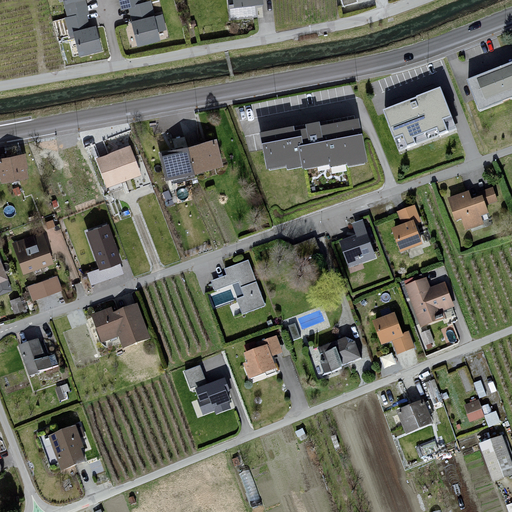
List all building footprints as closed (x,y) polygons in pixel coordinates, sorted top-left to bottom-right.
[(89,0),(62,0),(67,19),(65,19),(69,36),(72,36),(78,58),(104,52),(96,22),(92,23),(86,1),(90,0),(89,0)] [(139,0),(115,0),(119,14),(127,12),(137,48),(159,42),(157,32),(165,29),(161,15),(155,17),(150,1),(140,4),(139,0)] [(260,0),(231,0),(231,6),(227,6),(230,20),(257,19),(257,9),(261,6),(260,0)] [(511,65),(467,84),(479,115),(511,101),(511,65)] [(442,91),(385,114),(401,154),(458,131),(442,91)] [(291,127),(258,133),(265,169),(363,159),(355,118),(292,130),(291,127)] [(216,141),(159,153),(165,181),(222,168),(216,141)] [(129,145),(95,158),(106,188),(140,175),(129,145)] [(24,154),(0,159),(0,183),(28,178),(24,154)] [(469,192),(447,200),(455,224),(462,222),(466,234),(484,227),(482,219),(490,217),(486,207),(499,203),(493,189),(482,193),(484,199),(472,201),(469,192)] [(397,214),(402,227),(413,223),(415,227),(423,224),(416,206),(397,214)] [(358,240),(340,246),(348,270),(377,260),(363,220),(352,224),(358,240)] [(402,227),(392,231),(401,254),(423,247),(415,227),(413,223),(402,227)] [(120,263),(106,225),(86,232),(99,270),(120,263)] [(42,235),(12,244),(22,277),(53,265),(42,235)] [(233,286),(242,314),(265,306),(250,260),(224,268),(226,275),(211,280),(215,292),(233,286)] [(27,286),(33,301),(62,290),(57,276),(27,286)] [(425,277),(406,284),(422,331),(437,325),(434,318),(454,310),(445,284),(430,290),(425,277)] [(20,295),(10,298),(14,311),(24,308),(20,295)] [(119,339),(122,352),(151,342),(137,308),(115,317),(113,310),(91,318),(102,346),(119,339)] [(395,315),(372,323),(382,347),(393,343),(403,339),(402,336),(395,315)] [(410,333),(402,336),(403,339),(393,343),(397,357),(415,350),(410,333)] [(282,355),(276,340),(244,348),(246,357),(244,358),(247,367),(242,366),(247,382),(276,372),(271,359),(282,355)] [(346,340),(319,351),(323,364),(320,365),(324,377),(342,371),(343,367),(362,361),(356,344),(346,340)] [(38,343),(18,350),(30,380),(58,371),(53,358),(44,361),(38,343)] [(225,380),(197,390),(206,415),(216,411),(217,415),(235,409),(225,380)] [(424,403),(396,413),(405,436),(431,426),(424,403)] [(478,403),(465,408),(471,425),(484,419),(478,403)] [(415,511),(376,407),(341,420),(375,511),(415,511)] [(489,425),(502,421),(498,410),(486,414),(489,425)] [(79,427),(46,440),(61,474),(84,464),(81,439),(84,438),(79,427)] [(511,465),(502,438),(479,447),(491,485),(511,477),(511,465)]
